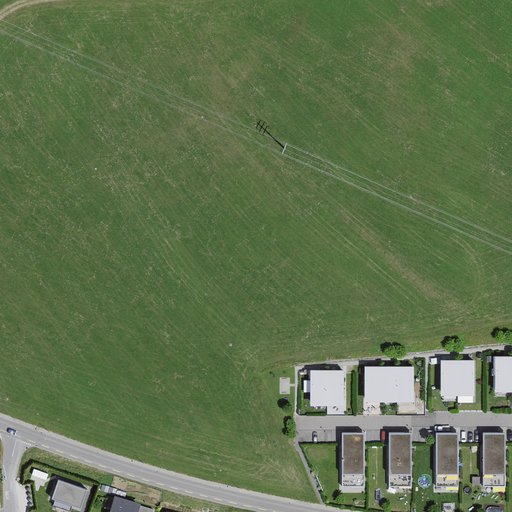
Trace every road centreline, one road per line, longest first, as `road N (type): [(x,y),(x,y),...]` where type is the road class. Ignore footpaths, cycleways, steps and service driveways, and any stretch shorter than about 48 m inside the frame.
road 1 (tertiary): [(19,430),(185,484),(306,511)]
road 2 (residential): [(511,421),(303,425)]
